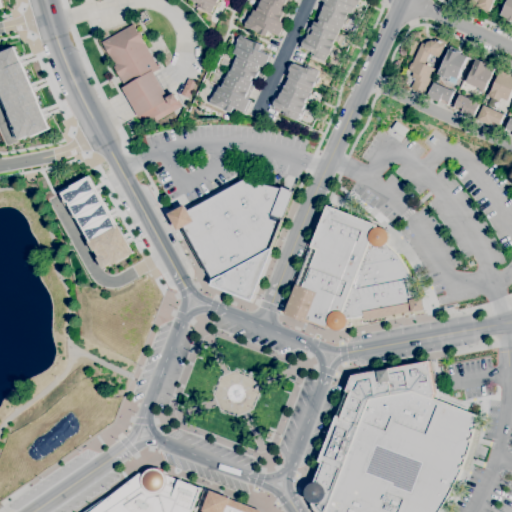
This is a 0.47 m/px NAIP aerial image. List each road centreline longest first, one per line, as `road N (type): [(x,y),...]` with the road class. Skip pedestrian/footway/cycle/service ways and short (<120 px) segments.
road 1 (tertiary): [(403,0),(261,326)]
road 2 (tertiary): [(186,290),(101,138)]
road 3 (tertiary): [(344,353),(511,322)]
road 4 (tertiary): [(44,0),(70,79),(101,138)]
